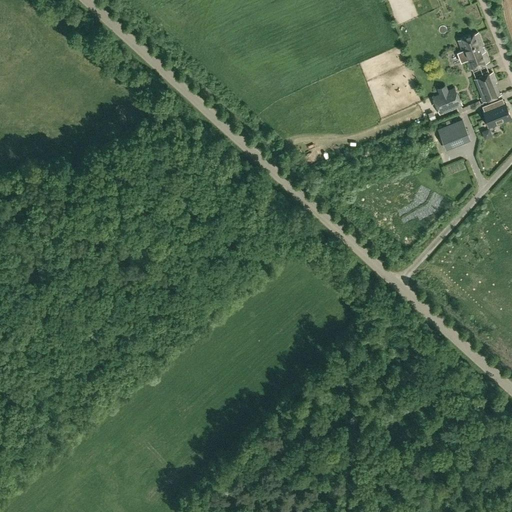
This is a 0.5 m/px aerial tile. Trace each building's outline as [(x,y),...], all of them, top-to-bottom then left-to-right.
[(470,69),(488,62),(477,33),(459,40),(463,51),(459,53),(462,62),(467,60),(470,69)] [(504,63),(503,57),(495,58),(496,65),(504,63)] [(495,83),(497,82),(493,72),(475,79),(483,101),(502,94),(501,92),(499,93),(495,83)] [(455,87),(447,90),(448,94),(441,97),(440,93),(432,96),(439,112),(461,103),(455,87)] [(484,111),(490,127),(511,118),(505,103),(504,103),(503,98),(483,106),(485,111),(484,111)] [(439,129),(446,148),(470,138),(462,120),(439,129)] [(464,174),(461,166),(451,170),(455,178),(464,174)]
